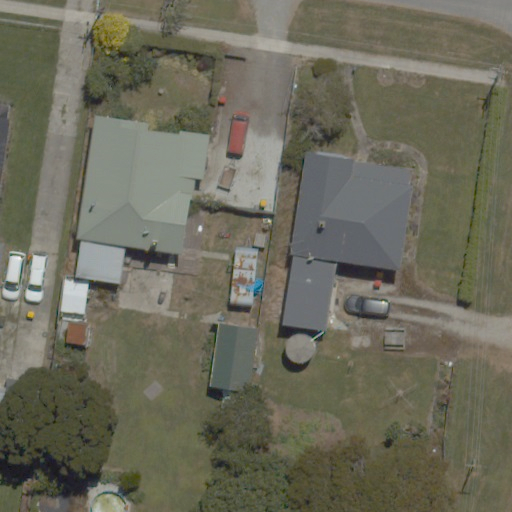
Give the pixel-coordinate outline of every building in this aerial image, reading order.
[(0,117),(0,207),(14,119),(0,117)] [(199,143),(96,129),(79,250),(182,265),(199,143)] [(403,274),(419,172),(310,155),(283,329),(327,335),(338,264),(403,274)] [(262,328),(219,323),(210,395),(254,400),(262,328)] [(19,364),(0,362),(0,447),(10,448),(19,364)]
